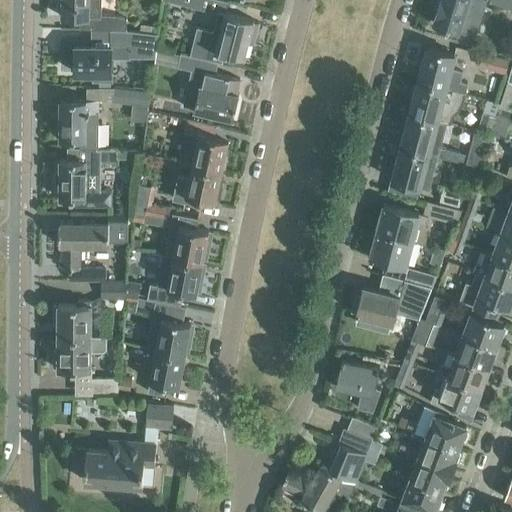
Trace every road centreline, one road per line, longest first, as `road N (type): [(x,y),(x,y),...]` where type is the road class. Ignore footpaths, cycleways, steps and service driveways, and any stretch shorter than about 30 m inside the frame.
road 1 (residential): [(243,473),(298,413),(401,0)]
road 2 (residential): [(243,473),(229,371),(232,326),(311,0)]
road 3 (secondary): [(20,238),(30,0)]
road 4 (secondary): [(0,464),(20,433),(20,238)]
